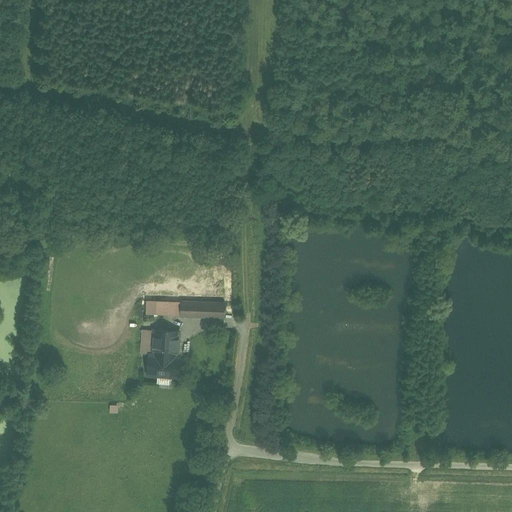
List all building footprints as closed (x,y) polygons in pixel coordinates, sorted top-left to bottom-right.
[(145,316),(181,317),(181,303),(146,302),(145,316)] [(225,304),(181,302),(181,303),(181,317),(181,319),(224,321),(225,304)] [(179,332),(154,330),(152,355),(177,357),(179,332)] [(152,355),(150,355),(149,374),(178,377),(179,357),(177,357),(152,355)] [(119,408),(110,408),(110,416),(119,416),(119,408)]
